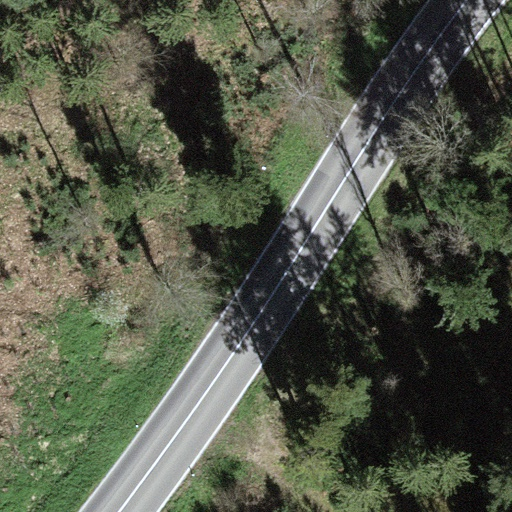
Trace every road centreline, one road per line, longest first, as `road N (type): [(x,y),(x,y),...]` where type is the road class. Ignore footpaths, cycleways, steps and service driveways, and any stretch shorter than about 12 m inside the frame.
road 1 (secondary): [(118,511),(466,0)]
road 2 (track): [(317,511),(196,404)]
